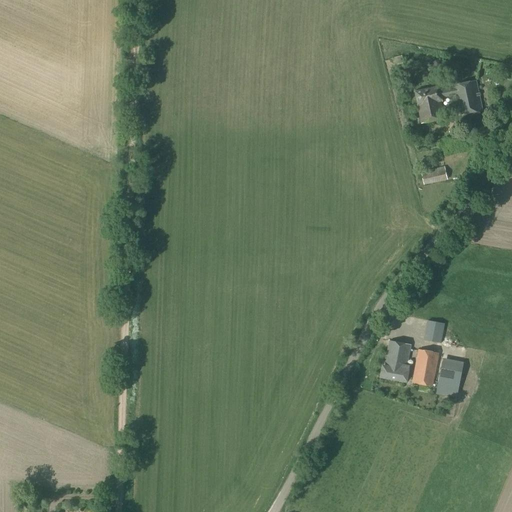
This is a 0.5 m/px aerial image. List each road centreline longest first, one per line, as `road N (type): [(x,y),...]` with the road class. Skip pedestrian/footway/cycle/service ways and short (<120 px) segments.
road 1 (track): [(114,511),(136,0)]
road 2 (unclassified): [(273,511),(377,309),(462,210),(511,126)]
